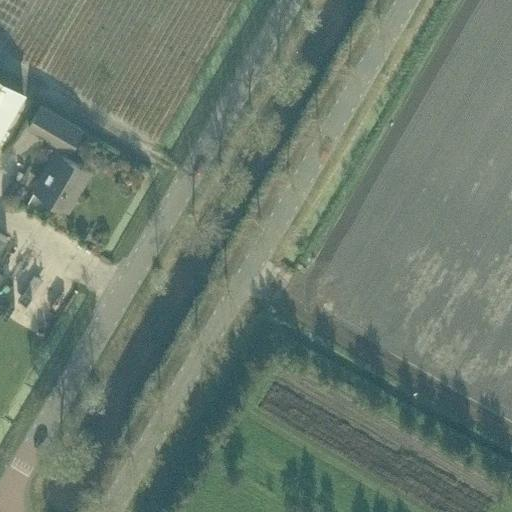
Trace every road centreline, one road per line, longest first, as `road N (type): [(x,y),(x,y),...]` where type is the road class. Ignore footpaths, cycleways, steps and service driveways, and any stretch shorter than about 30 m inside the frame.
road 1 (unclassified): [(109,511),(408,0)]
road 2 (tertiary): [(0,508),(289,0)]
